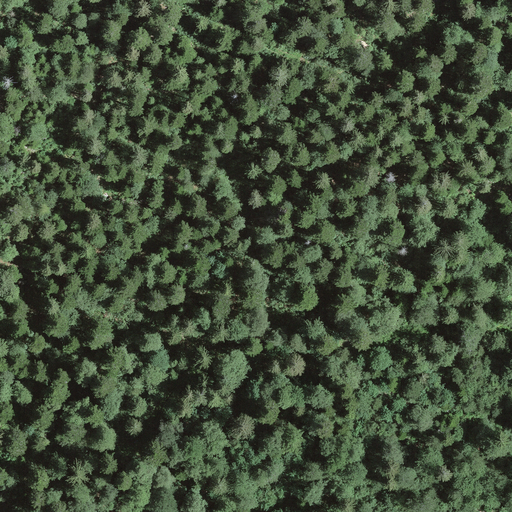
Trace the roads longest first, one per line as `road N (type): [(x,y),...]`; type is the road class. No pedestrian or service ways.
road 1 (track): [(8,511),(79,460),(142,430),(194,365),(329,350)]
road 2 (track): [(211,511),(212,475),(243,358)]
